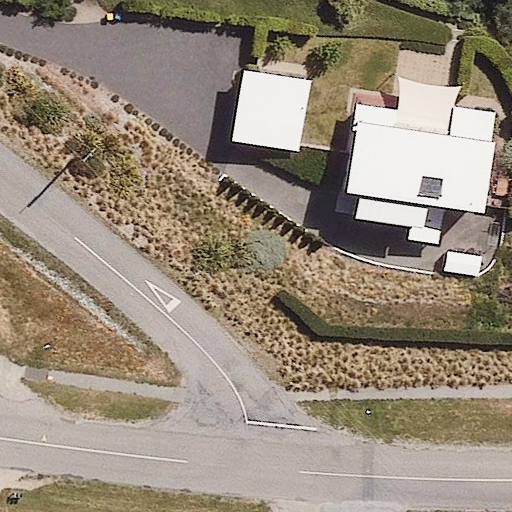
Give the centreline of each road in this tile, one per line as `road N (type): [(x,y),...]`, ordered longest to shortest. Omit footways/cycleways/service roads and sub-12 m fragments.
road 1 (residential): [(244,467),(248,423),(236,390),(204,349),(0,178)]
road 2 (residential): [(511,479),(244,467)]
road 3 (residential): [(244,467),(0,437)]
